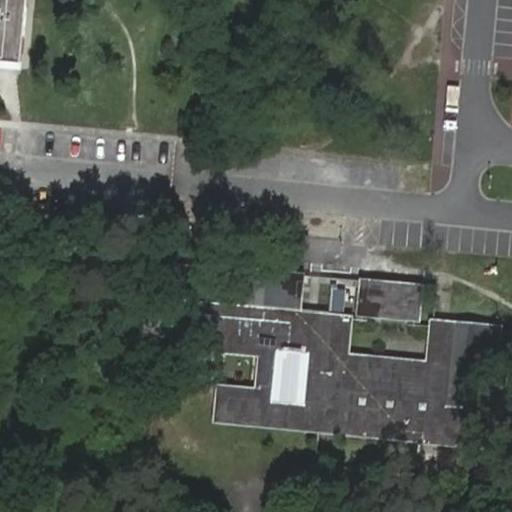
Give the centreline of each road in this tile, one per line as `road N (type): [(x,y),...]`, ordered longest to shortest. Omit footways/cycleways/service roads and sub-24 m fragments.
road 1 (residential): [(0,173),(463,211),(469,146)]
road 2 (residential): [(469,146),(484,0)]
